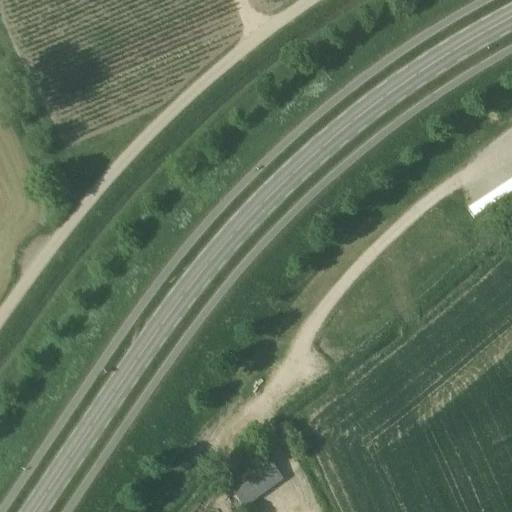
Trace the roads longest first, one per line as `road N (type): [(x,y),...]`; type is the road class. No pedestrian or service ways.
road 1 (secondary): [(32,511),(169,310),(242,221),(385,93),(511,19)]
road 2 (unclassified): [(0,320),(117,166),(210,76),(311,0)]
road 3 (track): [(482,175),(442,189),(401,224),(331,298),(283,371)]
